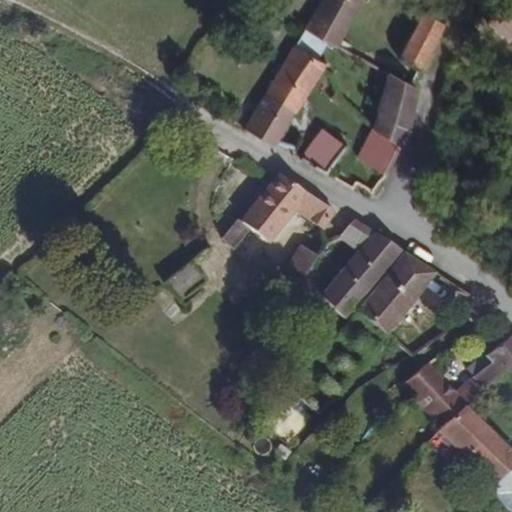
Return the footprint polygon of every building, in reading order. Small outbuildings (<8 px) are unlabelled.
[(331,44),(355,0),(319,0),(303,28),(331,44)] [(511,43),(511,19),(495,8),(483,24),(511,43)] [(416,69),(442,23),(418,10),(392,57),(416,69)] [(272,150),(316,70),(320,64),(291,48),(260,101),(240,133),(272,150)] [(405,125),(413,85),(388,73),(374,109),(405,125)] [(398,138),(405,125),(374,109),(370,120),(398,138)] [(323,177),(356,124),(340,113),(332,125),(324,121),(304,152),(297,163),(323,177)] [(385,165),(398,138),(370,120),(357,150),(385,165)] [(297,163),(304,152),(295,146),(287,158),(297,163)] [(263,245),(288,214),(314,232),(329,213),(274,178),(268,185),(265,184),(255,196),(257,199),(231,234),(228,233),(223,242),(228,245),(233,241),(237,244),(247,234),(263,245)] [(374,290),(369,286),(394,254),(347,225),(335,241),(352,253),(317,297),(338,313),(343,317),(346,314),(381,340),(411,301),(432,277),(400,257),(374,290)] [(295,280),(308,262),(310,258),(298,250),(276,277),(332,321),(338,313),(317,297),(305,288),(295,280)] [(305,288),(319,270),(308,262),(295,280),(305,288)] [(196,294),(201,291),(185,270),(160,287),(178,311),(198,297),(196,294)] [(495,375),(511,363),(511,344),(507,336),(479,354),(485,361),(464,384),(476,393),(495,375)] [(464,384),(485,361),(479,354),(456,369),(464,384)] [(461,409),(423,366),(399,387),(440,432),(461,409)] [(511,470),(511,458),(461,409),(440,432),(424,449),(443,465),(453,454),(494,490),(501,484),(511,470)] [(511,493),(511,470),(501,484),(511,493)]
